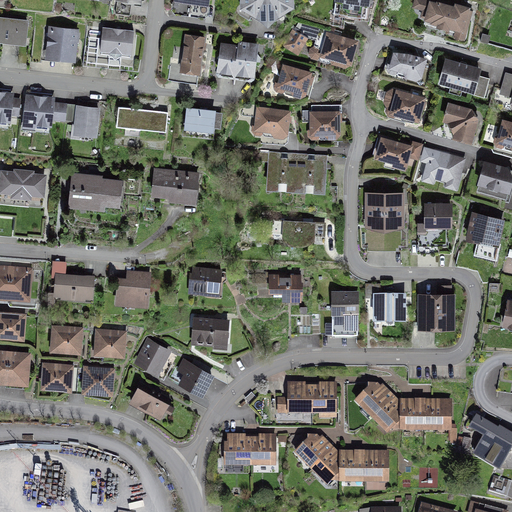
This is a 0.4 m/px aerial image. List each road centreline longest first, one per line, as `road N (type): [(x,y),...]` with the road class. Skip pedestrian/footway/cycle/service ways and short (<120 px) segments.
road 1 (residential): [(511,66),(375,38),(359,101),(356,263),(365,271),(467,279),(474,291),(463,352),(292,361),(246,382),(183,469)]
road 2 (residential): [(0,78),(134,93),(148,75),(159,0)]
road 3 (residential): [(0,402),(101,414),(133,428),(183,469)]
road 4 (residential): [(0,248),(142,257)]
